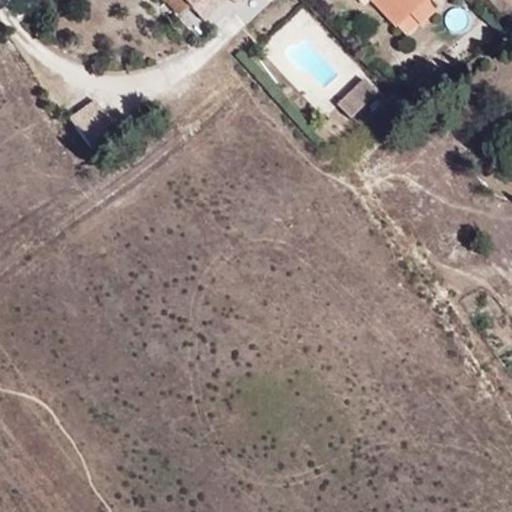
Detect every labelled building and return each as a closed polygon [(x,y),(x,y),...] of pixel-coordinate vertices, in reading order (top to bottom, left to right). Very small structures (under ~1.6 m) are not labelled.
[(174,0),(198,25),(224,1),(229,7),(236,0),(174,0)] [(423,0),(362,0),(391,29),(392,28),(406,15),(416,25),(417,27),(434,11),(423,0)] [(402,38),(416,25),(406,15),(392,28),(402,38)] [(361,79),(334,109),(351,124),(378,95),(361,79)] [(68,114),(88,142),(114,125),(95,96),(68,114)]
